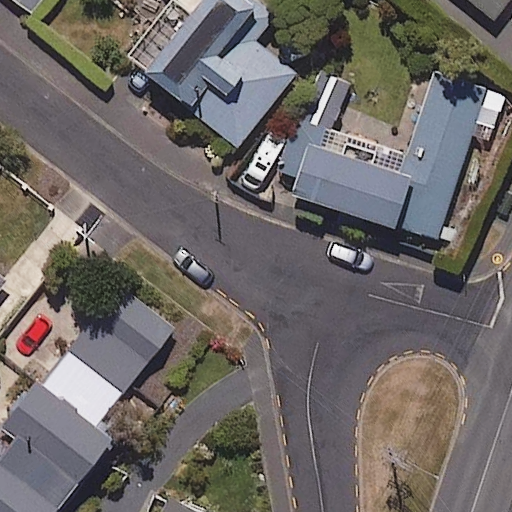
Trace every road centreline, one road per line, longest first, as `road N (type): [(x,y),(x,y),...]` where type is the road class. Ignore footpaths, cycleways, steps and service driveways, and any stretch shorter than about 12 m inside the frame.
road 1 (residential): [(0,80),(184,225),(338,288)]
road 2 (residential): [(338,288),(314,353),(308,412),(324,511)]
road 3 (residential): [(338,288),(511,331)]
road 4 (tertiary): [(472,511),(511,389)]
